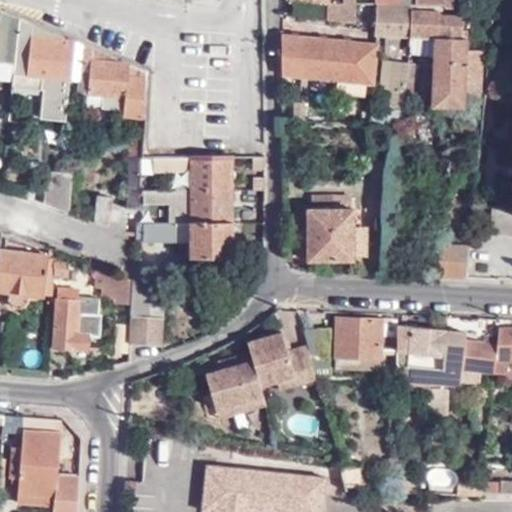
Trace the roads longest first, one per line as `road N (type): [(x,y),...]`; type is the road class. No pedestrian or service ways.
road 1 (residential): [(268,287),(265,0)]
road 2 (residential): [(511,299),(268,287)]
road 3 (residential): [(268,287),(224,333),(82,394)]
road 4 (residential): [(0,213),(130,264)]
road 5 (residential): [(82,394),(107,437),(103,511)]
